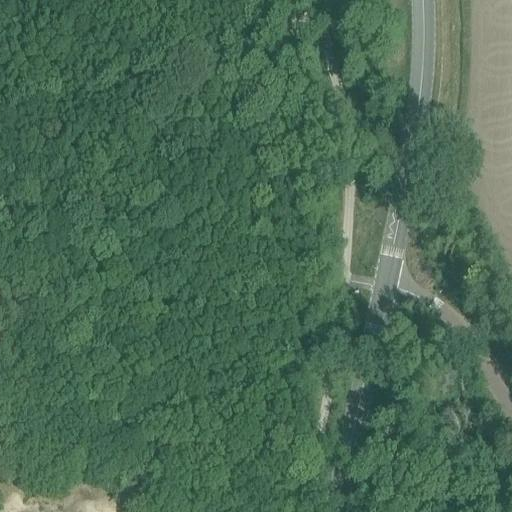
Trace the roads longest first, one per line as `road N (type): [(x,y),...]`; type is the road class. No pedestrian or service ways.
road 1 (secondary): [(336,511),(396,244)]
road 2 (secondary): [(396,244),(419,110),(423,0)]
road 3 (unclassified): [(511,351),(449,282),(396,244)]
